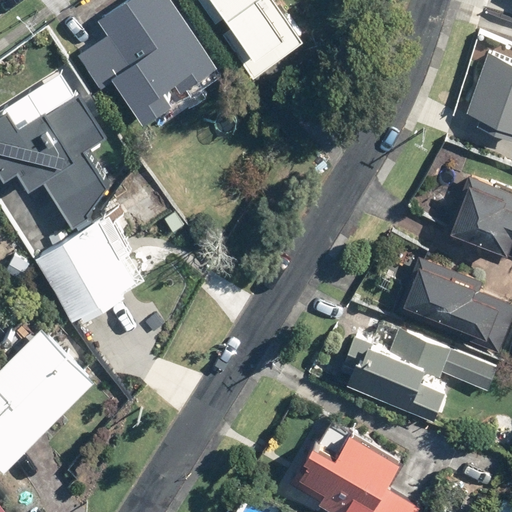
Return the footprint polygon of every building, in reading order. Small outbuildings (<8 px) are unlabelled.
[(184,0),(123,0),(106,12),(112,21),(77,45),(105,85),(123,72),(152,114),(186,91),(179,82),(220,55),(197,22),(199,20),(184,0)] [(209,0),(221,16),(237,4),(244,14),(228,26),(260,69),(311,33),(286,0),(209,0)] [(511,46),(496,42),(474,104),(511,116),(511,46)] [(46,169),(77,218),(96,206),(93,200),(111,172),(91,139),(112,126),(83,80),(76,84),(63,63),(0,101),(0,151),(9,165),(23,157),(34,176),(46,169)] [(511,182),(474,168),(453,224),(511,245),(511,182)] [(146,268),(107,209),(42,251),(87,319),(130,290),(125,282),(146,268)] [(421,259),(404,302),(505,346),(511,327),(511,294),(485,284),(489,275),(424,249),(421,259)] [(0,445),(14,459),(106,367),(52,314),(1,366),(0,364),(0,445)] [(360,361),(354,377),(442,411),(453,381),(443,377),(447,366),(493,384),(503,360),(457,342),(458,340),(436,330),(405,319),(397,339),(379,332),(378,334),(361,328),(350,358),(360,361)] [(326,427),(297,477),(356,511),(419,511),(426,501),(393,482),(412,450),(361,420),(349,440),(326,427)] [(500,511),(477,511),(438,497),(432,511),(511,511),(511,491),(508,490),(500,511)]
